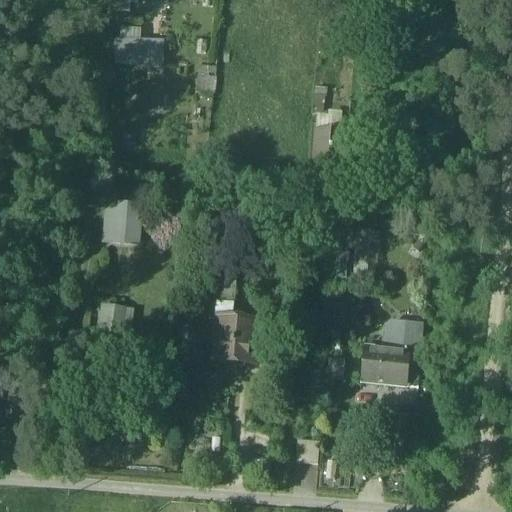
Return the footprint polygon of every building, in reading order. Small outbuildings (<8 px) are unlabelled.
[(147,30),(115,29),(115,66),(161,67),(162,44),(147,44),(147,30)] [(211,67),(199,66),(196,106),(208,107),(211,67)] [(332,93),(319,92),(318,110),(331,110),(332,93)] [(335,119),(317,118),(316,132),(334,133),(335,119)] [(316,132),(314,132),(311,170),(343,173),(346,135),(334,133),(316,132)] [(276,179),(233,177),(233,197),(275,199),(276,179)] [(113,201),(107,246),(140,250),(146,205),(113,201)] [(61,217),(58,240),(79,242),(81,219),(61,217)] [(353,271),(370,271),(370,252),(381,252),(381,230),(352,231),(353,271)] [(234,283),(218,282),(215,320),(201,319),(199,339),(210,340),(210,342),(219,342),(218,355),(222,360),(243,362),(249,358),(250,344),(256,345),(258,324),(231,321),(234,283)] [(122,311),(101,307),(97,333),(102,334),(102,339),(118,341),(122,311)] [(422,327),(398,325),(385,335),(384,352),(408,354),(420,356),(422,327)] [(384,352),(365,350),(362,384),(404,388),(408,354),(384,352)] [(420,356),(408,354),(404,388),(418,390),(420,356)] [(326,444),(304,442),(302,464),(324,466),(326,444)] [(328,462),(328,485),(339,485),(339,462),(328,462)]
